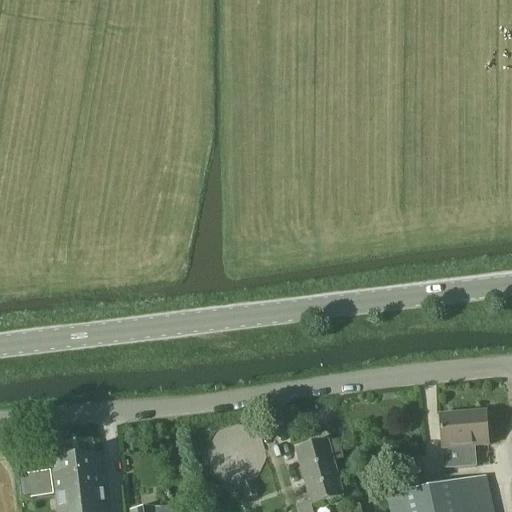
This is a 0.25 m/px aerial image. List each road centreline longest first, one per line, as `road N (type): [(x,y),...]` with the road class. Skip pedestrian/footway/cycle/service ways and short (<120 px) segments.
road 1 (tertiary): [(511,285),(0,347)]
road 2 (unclassified): [(0,421),(511,366)]
